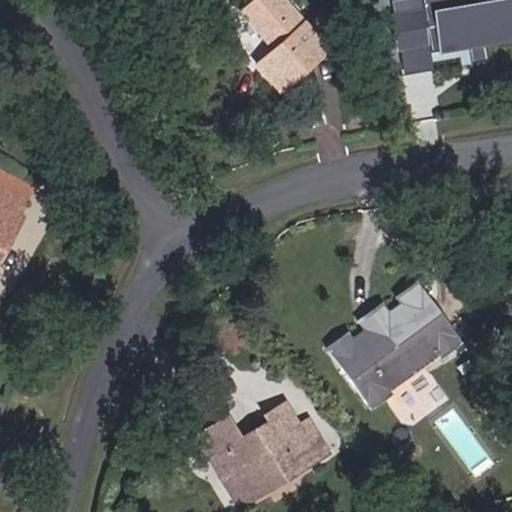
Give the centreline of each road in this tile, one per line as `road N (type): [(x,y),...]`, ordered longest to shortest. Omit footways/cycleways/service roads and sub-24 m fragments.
road 1 (unclassified): [(511,143),(269,192),(176,245)]
road 2 (unclassified): [(176,245),(121,338),(70,511)]
road 3 (residential): [(54,0),(176,245)]
